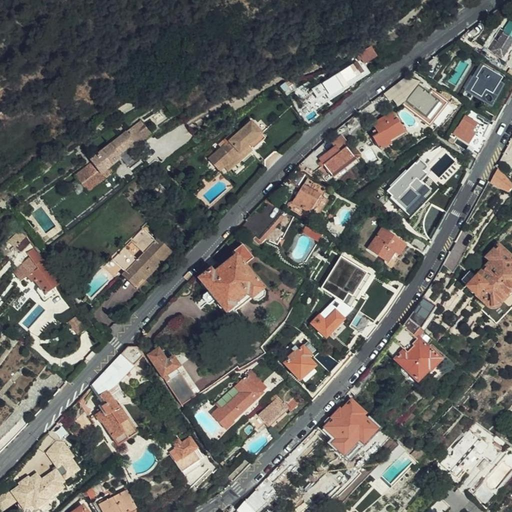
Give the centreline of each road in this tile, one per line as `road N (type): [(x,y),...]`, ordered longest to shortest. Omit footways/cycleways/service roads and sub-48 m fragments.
road 1 (tertiary): [(491,0),(288,158),(0,466)]
road 2 (tertiary): [(205,511),(368,352),(418,282),(511,113)]
